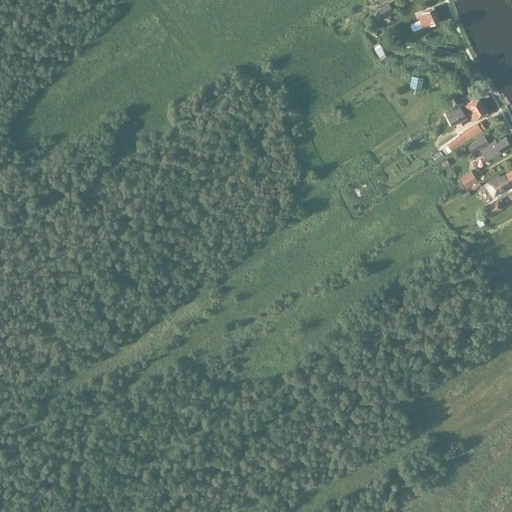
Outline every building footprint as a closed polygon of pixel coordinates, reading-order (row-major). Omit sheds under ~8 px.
[(382,17),(386,15),(393,11),(388,2),(377,9),(382,17)] [(411,25),(414,32),(427,26),(428,27),(440,21),(434,8),(422,14),(424,19),(411,25)] [(461,103),(444,114),(451,125),(460,120),(463,125),(471,120),(472,122),(486,113),(477,99),(463,107),(461,103)] [(461,133),(467,141),(481,132),(481,131),(484,129),(480,123),(477,125),(476,124),(461,133)] [(484,135),(467,146),(471,152),(479,148),(480,150),(487,162),(511,147),(506,138),(497,143),(496,140),(488,145),(487,143),(488,142),(484,135)] [(446,159),(440,163),(444,168),(449,165),(446,159)] [(501,174),(489,182),(496,195),(506,189),(505,187),(511,182),(511,170),(502,176),(501,174)] [(465,188),(477,181),(471,171),(459,178),(465,188)] [(499,200),(487,207),(492,214),(504,207),(499,200)]
